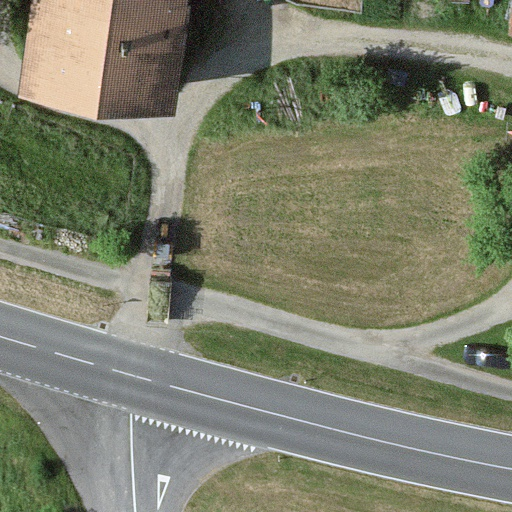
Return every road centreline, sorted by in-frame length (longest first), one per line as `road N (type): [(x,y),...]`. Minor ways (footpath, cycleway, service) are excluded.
road 1 (track): [(511,60),(310,37),(258,47),(216,70),(184,105),(170,151),(132,375)]
road 2 (primary): [(132,375),(511,466)]
road 3 (primary): [(0,333),(132,375)]
road 4 (unclassified): [(132,375),(134,511)]
